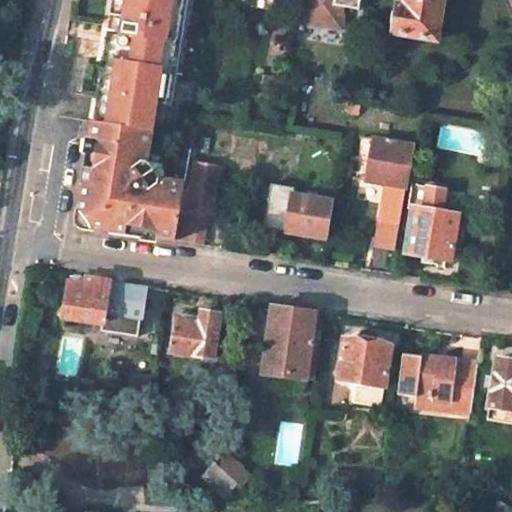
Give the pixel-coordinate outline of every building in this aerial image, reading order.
[(98,92),(93,121),(167,133),(184,29),(187,11),(177,9),(178,0),(112,0),(108,31),(117,33),(114,48),(105,46),(103,61),(108,62),(103,92),(98,92)] [(188,0),(178,0),(177,9),(187,11),(188,0)] [(359,0),(301,0),(299,22),(340,28),(344,7),(359,9),(360,2),(359,0)] [(443,0),(403,0),(403,4),(397,3),(392,34),(437,40),(443,0)] [(97,60),(103,61),(105,46),(114,48),(117,33),(108,31),(102,30),(97,60)] [(291,78),(255,74),(253,87),(275,89),(274,98),(288,100),(291,78)] [(352,79),(345,78),(342,100),(349,101),(352,79)] [(360,103),(349,101),(348,112),(358,114),(360,103)] [(205,121),(195,119),(193,133),(203,134),(205,121)] [(93,121),(78,212),(90,228),(133,234),(175,241),(192,138),(93,121)] [(413,145),(374,138),(366,180),(387,184),(381,221),(400,224),(413,145)] [(220,167),(195,162),(186,213),(200,216),(212,218),(220,167)] [(423,208),(412,207),(405,253),(450,261),(458,215),(443,212),(446,190),(427,186),(423,208)] [(276,228),(282,197),(268,195),(263,226),(276,228)] [(291,199),(282,197),(276,228),(276,230),(286,231),(286,232),(327,239),(333,202),(292,195),(291,199)] [(196,242),(200,216),(186,213),(183,213),(178,239),(196,242)] [(400,224),(381,221),(376,248),(395,251),(400,224)] [(86,285),(69,283),(64,318),(102,323),(109,281),(87,278),(86,285)] [(147,287),(109,281),(102,323),(101,331),(138,336),(140,320),(142,320),(147,287)] [(315,312),(272,306),(263,374),(268,374),(295,378),(305,379),(315,312)] [(199,323),(174,319),(168,351),(213,359),(220,314),(201,311),(199,323)] [(390,346),(344,338),(338,380),(356,383),(384,387),(390,346)] [(458,361),(403,354),(397,395),(415,397),(414,406),(452,411),(458,361)] [(511,360),(497,358),(489,407),(511,411),(511,360)] [(477,364),(458,361),(452,411),(471,414),(477,364)] [(295,378),(268,374),(266,392),(292,396),(295,378)] [(384,387),(356,383),(354,403),(381,408),(384,387)] [(221,468),(215,463),(204,475),(225,496),(237,484),(221,468)] [(354,473),(334,470),(332,486),(352,489),(354,473)] [(511,511),(511,507),(499,499),(490,511),(511,511)]
